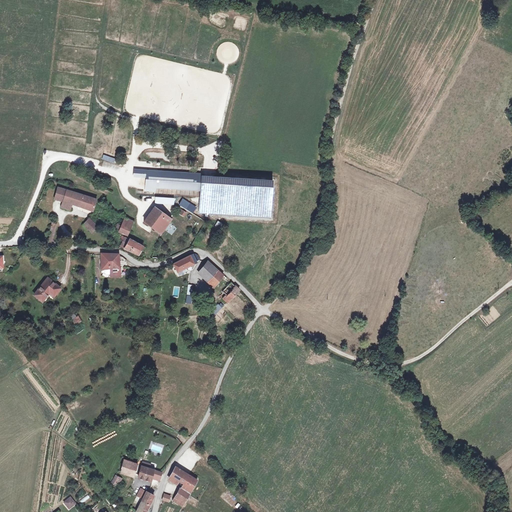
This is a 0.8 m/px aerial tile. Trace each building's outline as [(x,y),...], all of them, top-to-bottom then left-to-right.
[(134,170),(134,176),(147,177),(146,186),(155,187),(199,190),(200,176),(146,173),(147,170),(134,170)] [(92,211),(97,200),(58,188),(54,199),(63,202),(72,204),(92,211)] [(70,210),(72,204),(63,202),(61,207),(70,210)] [(191,206),(189,211),(200,215),(202,211),(191,206)] [(162,228),(166,223),(167,224),(171,219),(154,207),(144,222),(160,234),(164,229),(162,228)] [(127,235),(132,221),(125,218),(121,226),(119,232),(127,235)] [(92,232),(97,226),(89,219),(86,222),(91,226),(89,229),(92,232)] [(138,255),(143,246),(130,239),(129,241),(125,239),(120,247),(138,255)] [(120,268),(119,259),(116,259),(116,254),(101,254),(102,269),(105,269),(110,269),(110,274),(110,277),(120,276),(120,268)] [(177,272),(197,263),(196,261),(199,259),(197,255),(195,254),(192,254),(173,264),(177,272)] [(230,300),(239,290),(208,261),(199,271),(230,300)] [(54,296),(60,288),(48,278),(34,295),(42,301),(49,293),(54,296)] [(134,475),(137,464),(124,460),(120,471),(134,475)] [(150,481),(154,470),(149,469),(150,465),(143,463),(138,478),(150,481)] [(182,490),(189,494),(191,490),(197,480),(175,467),(169,478),(183,487),(182,490)] [(159,480),(162,473),(155,471),(153,478),(159,480)] [(137,511),(145,511),(154,496),(142,489),(138,497),(142,499),(136,511),(137,511)] [(189,495),(189,494),(182,490),(180,489),(175,498),(184,503),(189,495)] [(226,495),(223,498),(233,507),(236,504),(226,495)] [(184,503),(175,498),(171,496),(170,497),(169,502),(181,510),(184,503)] [(70,497),(64,502),(69,509),(75,504),(70,497)]
